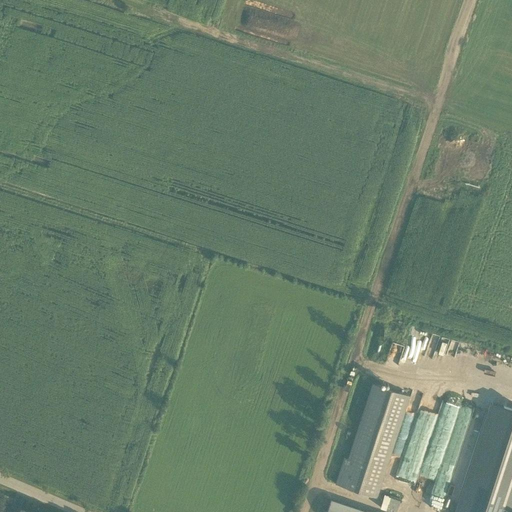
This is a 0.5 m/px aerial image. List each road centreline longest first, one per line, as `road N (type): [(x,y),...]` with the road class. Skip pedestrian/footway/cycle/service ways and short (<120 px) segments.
road 1 (track): [(437,100),(303,511)]
road 2 (track): [(437,100),(121,0)]
